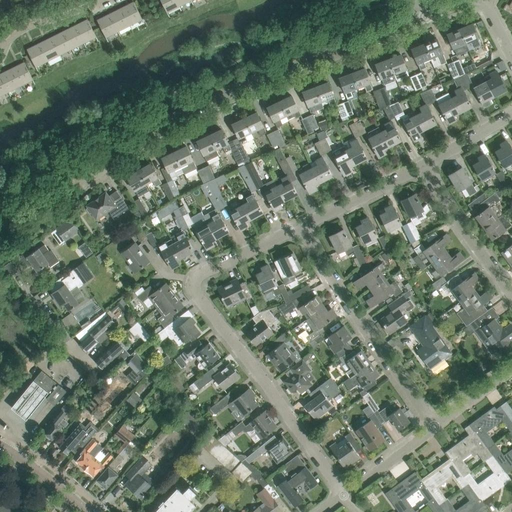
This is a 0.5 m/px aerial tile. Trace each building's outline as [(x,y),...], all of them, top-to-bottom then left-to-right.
[(30,0),(24,0),(26,3),(13,8),(14,11),(33,5),(30,0)] [(179,7),(175,0),(160,0),(167,13),(179,7)] [(121,8),(122,11),(130,25),(142,19),(134,4),(128,8),(126,5),(121,8)] [(511,8),(508,6),(509,6),(506,4),(502,10),(511,16),(511,8)] [(109,14),(110,17),(118,32),(130,25),(122,11),(116,14),(114,12),(109,14)] [(102,17),(97,20),(105,38),(118,32),(110,17),(104,20),(102,17)] [(75,26),(76,28),(83,43),(96,37),(88,22),(81,25),(80,23),(75,26)] [(472,24),(460,29),(466,43),(469,50),(481,45),(472,24)] [(63,32),(64,34),(71,49),(83,43),(76,28),(70,31),(68,29),(63,32)] [(447,34),(451,44),(456,55),(469,50),(466,43),(460,29),(447,34)] [(51,38),(52,40),(59,55),(71,49),(64,34),(58,37),(56,35),(51,38)] [(436,39),(424,44),(430,58),(432,63),(439,61),(441,65),(446,63),(436,39)] [(39,44),(40,46),(47,61),(59,55),(52,40),(46,43),(44,41),(39,44)] [(411,49),(415,59),(420,70),(426,68),(423,61),(430,58),(424,44),(411,49)] [(32,47),(27,50),(35,67),(47,61),(40,46),(34,49),(32,47)] [(479,68),(478,66),(491,60),(488,54),(473,62),(474,64),(477,70),(479,68)] [(401,55),(388,60),(396,80),(409,75),(401,55)] [(465,75),(459,59),(447,64),(453,80),(462,76),(465,75)] [(376,64),(379,74),(384,85),(389,83),(396,80),(388,60),(376,64)] [(491,60),(478,66),(479,68),(481,72),(485,70),(494,65),(491,60)] [(502,61),(497,63),(501,72),(506,69),(502,61)] [(471,65),(468,67),(470,72),(477,70),(474,64),(471,65)] [(11,69),(13,71),(20,86),(32,80),(25,65),(18,68),(17,66),(11,69)] [(364,69),(352,73),(357,88),(364,85),(366,92),(372,89),(364,69)] [(0,74),(0,75),(1,77),(8,92),(20,86),(13,71),(6,74),(5,72),(0,74)] [(490,74),(484,78),(486,82),(494,96),(506,90),(497,71),(490,74)] [(352,73),(339,78),(347,99),(353,96),(351,92),(357,89),(357,88),(352,73)] [(421,73),(416,75),(421,88),(427,86),(421,73)] [(465,75),(462,76),(468,89),(473,86),(467,74),(465,75)] [(421,88),(416,75),(410,78),(416,91),(421,88)] [(457,96),(451,99),(455,106),(459,113),(471,106),(463,91),(468,89),(462,76),(453,80),(457,86),(455,92),(457,96)] [(0,95),(8,92),(1,77),(0,77),(0,95)] [(328,82),(315,87),(321,102),(327,99),(330,105),(336,103),(328,82)] [(474,88),(479,98),(484,107),(491,103),(489,99),(494,96),(486,82),(474,88)] [(315,87),(303,92),(306,101),(311,113),(316,110),(323,108),(321,102),(315,87)] [(384,87),(379,89),(385,105),(390,103),(384,87)] [(373,92),(378,105),(379,109),(383,108),(385,107),(385,105),(379,89),(373,92)] [(431,89),(426,91),(432,104),(437,101),(436,99),(431,89)] [(422,112),(416,115),(423,130),(436,123),(427,106),(432,104),(426,91),(419,93),(426,105),(420,108),(422,112)] [(448,93),(436,99),(437,101),(448,124),(456,120),(454,116),(459,113),(455,106),(451,99),(448,93)] [(301,116),(296,105),(291,96),(279,102),(286,115),(288,120),(294,117),(295,118),(301,116)] [(348,101),(342,103),(348,120),(349,120),(347,116),(353,114),(348,101)] [(279,102),(267,107),(277,127),(282,125),(279,119),(286,115),(279,102)] [(398,102),(389,105),(395,117),(397,120),(402,118),(403,122),(413,141),(421,137),(419,132),(423,130),(416,115),(414,111),(404,115),(398,102)] [(336,105),(341,119),(343,122),(348,120),(342,103),(336,105)] [(389,105),(385,107),(383,108),(389,120),(395,117),(389,105)] [(256,113),(244,118),(251,132),(257,129),(260,135),(266,133),(256,113)] [(312,115),(307,117),(314,133),(313,130),(318,127),(312,115)] [(314,133),(307,117),(301,120),(308,135),(314,133)] [(232,124),(236,133),(242,144),(247,141),(244,136),(251,132),(244,118),(232,124)] [(326,120),(319,122),(321,130),(328,127),(326,120)] [(360,120),(354,123),(361,135),(366,132),(360,120)] [(378,127),(388,147),(401,140),(391,121),(384,125),(387,129),(381,132),(378,127)] [(361,135),(354,123),(349,125),(355,138),(361,135)] [(368,133),(366,134),(378,157),(386,153),(384,149),(388,147),(378,127),(368,132),(368,133)] [(221,129),(209,135),(215,149),(222,146),(225,152),(231,149),(221,129)] [(278,129),(272,132),(278,145),(280,148),(286,145),(278,129)] [(278,145),(272,132),(266,135),(273,147),(278,145)] [(197,141),(201,150),(206,161),(212,158),(218,155),(215,149),(209,135),(197,141)] [(325,138),(320,140),(326,153),(331,150),(325,138)] [(352,147),(346,150),(354,165),(366,158),(357,139),(350,142),(352,147)] [(326,153),(320,140),(314,143),(321,156),(326,153)] [(511,150),(506,141),(500,144),(502,148),(496,152),(505,167),(511,162),(511,150)] [(186,146),(174,152),(183,172),(184,174),(190,172),(197,168),(186,146)] [(243,146),(237,149),(245,165),(250,162),(249,159),(243,146)] [(344,146),(332,152),(334,156),(344,175),(351,171),(349,167),(354,165),(346,150),(344,146)] [(245,165),(237,149),(231,152),(237,165),(238,165),(239,168),(245,165)] [(275,151),(280,162),(287,174),(291,171),(285,159),(280,149),(275,151)] [(162,158),(166,167),(171,178),(177,175),(183,172),(174,152),(162,158)] [(473,165),(478,173),(482,180),(495,172),(493,170),(494,169),(493,167),(492,168),(484,154),(478,158),(480,161),(473,165)] [(290,156),(285,159),(291,171),(297,168),(290,156)] [(312,168),(320,182),(332,176),(322,158),(310,164),(312,168)] [(150,164),(138,171),(146,184),(152,180),(155,186),(161,183),(150,164)] [(301,169),(297,171),(309,193),(317,189),(314,185),(320,182),(312,168),(310,164),(307,164),(303,166),(301,169)] [(208,165),(202,168),(209,181),(215,178),(208,165)] [(449,174),(449,175),(458,191),(465,187),(470,196),(476,192),(474,187),(467,176),(462,167),(461,167),(462,169),(450,176),(449,174)] [(209,181),(202,168),(197,171),(203,184),(207,182),(209,181)] [(138,171),(127,177),(132,186),(138,196),(138,197),(149,190),(146,184),(138,171)] [(496,174),(502,185),(497,188),(499,191),(510,186),(501,171),(496,174)] [(257,172),(249,176),(250,177),(256,190),(261,198),(266,195),(274,211),(282,207),(280,203),(284,200),(273,179),(263,184),(257,172)] [(209,181),(207,182),(211,188),(213,193),(215,196),(220,193),(221,192),(218,186),(228,180),(225,173),(215,178),(209,181)] [(280,176),(273,179),(284,200),(297,194),(288,175),(282,178),(280,176)] [(251,192),(256,190),(250,177),(245,180),(251,192)] [(172,180),(167,182),(174,197),(179,194),(172,180)] [(174,197),(167,182),(162,185),(169,200),(174,197)] [(87,206),(88,207),(87,209),(90,213),(92,213),(96,220),(108,211),(112,216),(114,217),(116,217),(129,208),(116,191),(108,196),(106,192),(87,206)] [(488,199),(484,201),(488,207),(494,203),(495,204),(500,200),(499,198),(502,196),(499,191),(488,199)] [(222,208),(215,196),(213,193),(208,196),(215,209),(216,211),(217,211),(222,208)] [(248,202),(242,205),(250,219),(263,212),(252,194),(245,198),(248,202)] [(401,200),(406,209),(412,221),(407,223),(416,241),(418,240),(418,239),(421,238),(415,225),(421,222),(420,220),(426,217),(415,194),(414,194),(415,196),(403,202),(402,200),(401,200)] [(468,205),(471,210),(484,201),(488,199),(484,194),(468,205)] [(142,215),(147,212),(139,198),(133,201),(142,215)] [(174,200),(169,203),(177,219),(175,220),(179,228),(181,227),(183,230),(188,227),(183,216),(182,215),(174,200)] [(494,203),(488,207),(476,217),(484,228),(503,214),(495,204),(494,203)] [(230,212),(236,222),(241,230),(248,226),(246,222),(250,219),(242,205),(230,212)] [(380,215),(385,224),(388,231),(401,224),(400,221),(399,219),(391,205),(385,208),(387,212),(380,215)] [(130,212),(135,218),(140,215),(136,208),(130,212)] [(216,238),(228,231),(217,211),(216,211),(215,209),(203,215),(216,238)] [(201,212),(190,218),(194,225),(197,231),(196,231),(201,241),(206,249),(214,245),(212,241),(216,238),(203,215),(201,212)] [(187,213),(183,216),(188,227),(189,228),(194,225),(187,213)] [(503,214),(484,228),(492,239),(511,225),(507,219),(503,214)] [(356,227),(361,236),(364,243),(377,236),(376,233),(375,231),(368,217),(361,220),(363,224),(356,227)] [(71,218),(56,229),(65,241),(79,230),(71,218)] [(416,241),(407,223),(402,226),(410,243),(411,243),(412,243),(416,241)] [(148,239),(145,235),(139,224),(132,228),(141,244),(148,239)] [(352,248),(343,229),(342,229),(343,231),(331,237),(330,236),(329,236),(338,252),(344,249),(348,256),(354,253),(361,267),(367,264),(358,245),(352,248)] [(175,234),(169,237),(171,239),(181,258),(194,251),(189,242),(183,232),(182,230),(175,234)] [(151,232),(145,235),(148,239),(152,247),(158,244),(151,232)] [(416,241),(412,243),(415,248),(414,249),(418,255),(413,258),(421,270),(426,266),(422,261),(428,257),(433,263),(445,254),(441,247),(450,240),(446,234),(425,249),(419,240),(418,240),(416,241)] [(385,251),(390,249),(383,236),(378,238),(385,251)] [(159,246),(167,260),(172,269),(179,265),(177,260),(181,258),(171,239),(159,246)] [(78,247),(86,257),(93,251),(85,241),(78,247)] [(122,253),(130,264),(136,271),(149,262),(135,243),(122,253)] [(511,244),(502,252),(510,264),(511,262),(511,244)] [(50,267),(59,261),(51,249),(49,251),(44,245),(38,249),(30,255),(27,251),(21,256),(28,267),(32,264),(37,271),(48,264),(50,267)] [(387,251),(381,255),(385,261),(391,257),(387,251)] [(96,256),(100,263),(106,258),(101,252),(96,256)] [(445,254),(433,263),(437,269),(431,273),(435,279),(455,265),(463,259),(459,253),(450,259),(445,254)] [(280,260),(274,262),(282,278),(294,273),(296,277),(303,274),(294,254),(280,261),(280,260)] [(60,278),(48,287),(52,293),(60,305),(64,303),(69,310),(77,304),(77,303),(69,291),(76,286),(78,284),(79,286),(81,284),(92,277),(82,262),(71,270),(60,278)] [(382,263),(362,277),(354,282),(358,288),(368,282),(372,288),(385,279),(381,273),(387,269),(382,263)] [(256,274),(261,284),(265,294),(273,290),(275,296),(281,293),(286,303),(292,301),(289,295),(283,283),(278,286),(275,281),(276,281),(275,279),(268,265),(261,268),(263,271),(256,274)] [(455,275),(443,284),(449,292),(452,290),(461,302),(474,293),(469,286),(478,279),(474,273),(461,283),(455,275)] [(253,297),(245,282),(240,284),(237,279),(230,282),(231,284),(218,290),(223,299),(224,298),(227,305),(238,299),(239,301),(245,298),(246,300),(253,297)] [(385,279),(372,288),(376,294),(367,301),(371,307),(392,292),(395,296),(402,291),(395,281),(389,285),(385,279)] [(436,280),(431,284),(435,290),(440,286),(436,280)] [(409,281),(404,285),(408,291),(413,287),(409,281)] [(154,304),(157,308),(174,295),(165,284),(155,292),(150,286),(144,290),(142,287),(135,293),(137,296),(142,302),(143,302),(147,307),(153,303),(154,304)] [(308,285),(289,295),(292,301),(293,300),(311,290),(308,285)] [(460,312),(457,313),(466,326),(469,324),(473,321),(480,316),(476,309),(484,303),(492,297),(487,291),(478,298),(474,293),(461,302),(465,308),(460,312)] [(405,293),(396,299),(388,305),(389,305),(390,304),(394,310),(380,320),(389,333),(406,321),(400,313),(405,309),(406,310),(408,311),(413,308),(413,305),(409,299),(407,301),(405,299),(408,297),(405,293)] [(157,319),(164,328),(165,328),(176,319),(172,315),(183,306),(174,295),(157,308),(162,315),(157,319)] [(316,296),(308,302),(299,308),(303,314),(307,311),(311,317),(324,307),(316,296)] [(122,299),(116,304),(121,310),(127,304),(122,299)] [(277,306),(283,315),(297,306),(293,300),(292,301),(286,303),(277,306)] [(311,317),(305,321),(313,332),(317,329),(320,334),(325,331),(321,327),(328,322),(336,316),(331,309),(327,312),(324,307),(311,317)] [(268,309),(260,312),(259,312),(254,317),(252,318),(256,323),(253,326),(254,327),(246,333),(255,345),(266,336),(267,338),(271,335),(273,334),(268,326),(276,320),(268,309)] [(91,334),(80,344),(87,352),(90,349),(91,349),(92,349),(91,348),(98,341),(100,343),(106,337),(107,334),(104,331),(114,321),(105,312),(91,323),(85,328),(91,334)] [(450,353),(431,327),(435,324),(434,323),(436,322),(430,313),(409,327),(425,349),(418,353),(422,359),(421,360),(423,361),(424,361),(428,366),(429,368),(437,362),(450,353)] [(473,321),(469,324),(474,332),(489,321),(483,313),(480,316),(473,321)] [(164,328),(163,329),(172,340),(174,338),(179,345),(181,344),(184,342),(189,337),(191,340),(192,340),(200,333),(193,324),(195,322),(191,317),(184,322),(180,316),(176,319),(165,328),(164,328)] [(508,343),(510,342),(510,341),(511,339),(511,326),(511,324),(502,330),(500,327),(494,319),(486,325),(481,329),(498,351),(504,347),(506,350),(511,346),(508,343)] [(89,320),(81,326),(83,329),(85,328),(91,323),(89,320)] [(137,322),(129,330),(135,337),(144,329),(137,322)] [(334,361),(335,362),(345,355),(345,354),(349,351),(343,342),(351,336),(343,326),(329,336),(334,343),(330,346),(339,358),(334,361)] [(313,332),(305,337),(309,343),(314,339),(320,334),(317,329),(313,332)] [(285,333),(283,334),(275,340),(279,346),(268,354),(274,360),(272,361),(280,372),(295,360),(291,354),(292,353),(285,343),(289,339),(285,333)] [(320,334),(314,339),(317,344),(324,339),(320,334)] [(124,360),(130,354),(117,340),(106,351),(106,350),(95,360),(102,368),(107,364),(111,369),(124,360)] [(199,340),(174,359),(181,368),(186,364),(191,360),(192,360),(196,356),(200,361),(199,363),(198,364),(197,366),(198,368),(200,369),(201,369),(203,369),(205,367),(205,368),(220,357),(209,343),(204,347),(199,340)] [(130,354),(124,360),(137,374),(146,364),(134,350),(130,354)] [(345,355),(335,362),(337,365),(340,363),(344,360),(349,368),(345,371),(349,378),(343,382),(357,373),(370,364),(361,351),(356,354),(354,351),(346,356),(345,355)] [(308,355),(299,362),(291,368),(294,373),(284,381),(292,392),(297,389),(301,393),(312,385),(304,375),(311,370),(304,362),(310,358),(308,355)] [(152,367),(156,373),(166,365),(162,360),(152,367)] [(212,368),(194,383),(190,386),(195,392),(199,389),(199,390),(214,378),(223,389),(240,377),(230,364),(217,374),(212,368)] [(357,373),(343,382),(348,388),(348,389),(349,389),(350,389),(352,388),(360,383),(364,389),(359,393),(362,397),(367,394),(365,392),(376,384),(374,380),(378,376),(370,364),(357,373)] [(480,367),(475,371),(480,378),(481,378),(485,375),(480,367)] [(42,371),(32,382),(48,396),(46,399),(54,405),(66,391),(58,384),(44,373),(42,371)] [(331,377),(317,388),(309,394),(309,395),(311,393),(314,398),(304,406),(312,416),(317,412),(320,416),(333,406),(328,400),(341,391),(331,377)] [(97,391),(102,386),(95,380),(91,385),(97,391)] [(179,381),(172,386),(178,393),(184,388),(179,381)] [(48,393),(33,382),(28,388),(19,399),(12,409),(26,420),(34,411),(43,400),(48,393)] [(228,394),(220,400),(210,408),(215,415),(228,404),(233,410),(236,407),(243,416),(258,404),(253,397),(254,396),(249,389),(233,401),(228,394)] [(135,408),(142,400),(133,392),(126,400),(135,408)] [(182,407),(185,404),(175,393),(171,397),(182,407)] [(494,407),(470,425),(476,434),(488,449),(495,444),(485,430),(494,423),(495,425),(502,420),(511,431),(509,433),(510,433),(511,431),(511,409),(507,403),(496,411),(494,407)] [(68,423),(63,419),(67,414),(66,413),(70,409),(65,404),(61,409),(51,421),(52,422),(51,423),(50,422),(44,429),(46,430),(43,434),(51,441),(61,429),(62,431),(68,423)] [(377,411),(374,413),(381,424),(384,421),(385,422),(390,419),(398,430),(410,422),(403,413),(401,410),(399,408),(392,413),(388,406),(378,413),(377,411)] [(334,408),(329,412),(334,417),(338,413),(334,408)] [(178,417),(193,431),(200,424),(185,409),(178,417)] [(256,432),(261,439),(276,427),(264,411),(245,426),(242,421),(231,430),(235,436),(242,430),(244,432),(253,430),(255,429),(257,431),(256,432)] [(356,431),(364,442),(370,450),(384,440),(377,429),(382,425),(374,413),(368,417),(370,421),(356,431)] [(70,450),(75,455),(97,431),(96,430),(97,428),(90,422),(84,430),(77,424),(58,447),(67,454),(70,450)] [(115,434),(127,445),(128,444),(127,444),(134,435),(131,433),(122,425),(115,434)] [(511,431),(510,433),(511,436),(511,449),(504,456),(495,444),(488,449),(492,456),(510,480),(505,472),(510,468),(510,470),(511,468),(511,431)] [(200,444),(205,449),(216,438),(210,433),(200,444)] [(339,448),(336,443),(330,447),(344,468),(360,458),(356,453),(361,449),(356,441),(350,433),(344,436),(348,442),(339,448)] [(470,435),(446,452),(463,477),(470,472),(460,458),(469,452),(471,454),(478,448),(486,459),(485,461),(492,456),(488,449),(476,434),(471,437),(470,435)] [(230,442),(229,440),(224,435),(218,440),(221,443),(225,446),(230,442)] [(274,435),(247,457),(241,462),(246,466),(252,472),(255,469),(249,463),(260,455),(267,449),(277,463),(292,451),(293,451),(282,437),(278,440),(274,435)] [(205,449),(210,454),(221,443),(218,440),(216,438),(205,449)] [(79,465),(84,469),(94,457),(89,453),(97,443),(93,439),(80,453),(82,455),(76,460),(79,463),(79,465)] [(210,454),(215,458),(226,447),(225,446),(221,443),(210,454)] [(128,444),(127,445),(104,471),(97,479),(100,481),(99,482),(106,488),(118,475),(112,470),(113,469),(114,469),(115,468),(124,459),(133,448),(128,444)] [(226,447),(215,458),(220,463),(231,452),(226,447)] [(94,457),(84,469),(89,473),(91,473),(94,476),(100,468),(102,469),(113,457),(108,452),(100,462),(94,457)] [(220,463),(225,467),(236,456),(231,452),(220,463)] [(445,463),(421,480),(434,498),(439,505),(446,500),(436,486),(445,479),(446,481),(453,476),(462,487),(460,489),(467,483),(463,477),(446,452),(445,453),(452,461),(447,465),(445,463)] [(225,467),(231,472),(241,461),(236,456),(225,467)] [(470,472),(463,477),(467,483),(485,508),(486,507),(480,500),(485,496),(486,497),(510,480),(492,456),(485,461),(495,474),(486,481),(484,480),(477,485),(469,474),(470,473),(470,472)] [(128,487),(141,498),(147,492),(144,490),(150,485),(149,484),(153,481),(143,472),(151,464),(143,457),(127,475),(133,482),(128,487)] [(241,461),(231,472),(236,477),(246,466),(241,462),(241,461)] [(290,461),(284,466),(291,476),(283,482),(277,487),(284,496),(285,495),(294,506),(303,499),(297,492),(298,491),(297,490),(296,490),(295,488),(304,481),(310,488),(317,483),(305,467),(298,472),(290,461)] [(246,466),(236,477),(242,482),(250,474),(252,472),(246,466)] [(252,472),(250,474),(255,480),(256,479),(263,488),(269,483),(260,474),(255,469),(252,472)] [(415,472),(386,494),(399,511),(415,511),(417,510),(415,511),(411,506),(410,507),(404,499),(418,489),(428,502),(434,498),(421,480),(415,472)] [(446,500),(439,505),(444,511),(479,511),(485,508),(467,483),(460,489),(470,503),(462,509),(461,508),(456,511),(447,499),(446,500)] [(176,487),(155,509),(152,511),(190,511),(196,506),(190,499),(200,489),(196,485),(193,488),(190,485),(182,493),(176,487)] [(278,511),(281,510),(265,488),(257,494),(264,504),(259,508),(258,508),(252,511),(278,511)] [(418,511),(417,510),(415,511),(444,511),(439,505),(434,498),(427,504),(432,511),(418,511)] [(0,501),(0,511),(22,511),(2,500),(1,502),(0,501)]
